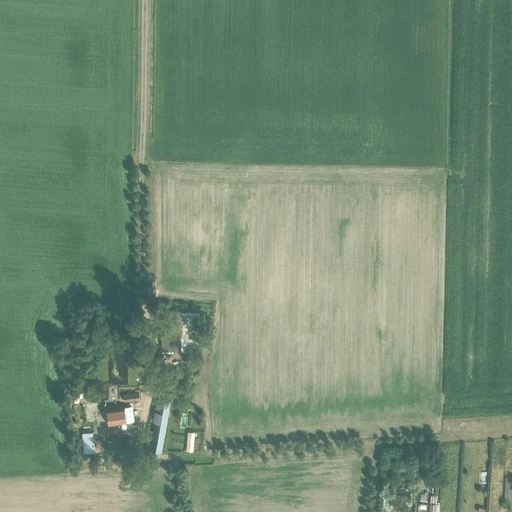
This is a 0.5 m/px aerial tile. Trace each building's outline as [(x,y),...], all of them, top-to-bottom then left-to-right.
[(199,350),(199,312),(161,311),(161,349),(199,350)] [(135,393),(123,394),(124,401),(136,400),(139,400),(138,392),(135,393)] [(161,451),(172,394),(160,392),(149,449),(161,451)] [(125,407),(107,409),(108,423),(126,421),(125,407)] [(431,495),(429,511),(439,511),(440,504),(436,504),(437,495),(431,495)]
